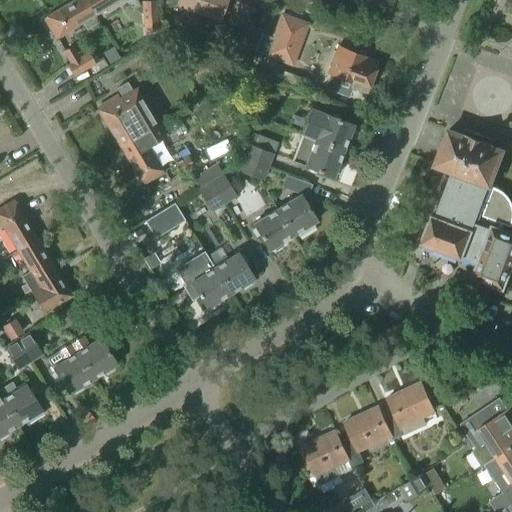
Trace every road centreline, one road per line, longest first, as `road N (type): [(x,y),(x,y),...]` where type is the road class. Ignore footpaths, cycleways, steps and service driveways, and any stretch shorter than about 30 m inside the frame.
road 1 (residential): [(192,385),(0,62)]
road 2 (residential): [(231,451),(423,342),(443,319)]
road 3 (residential): [(353,273),(439,46)]
road 4 (residential): [(0,504),(192,385)]
road 5 (residential): [(192,385),(322,306),(353,273)]
